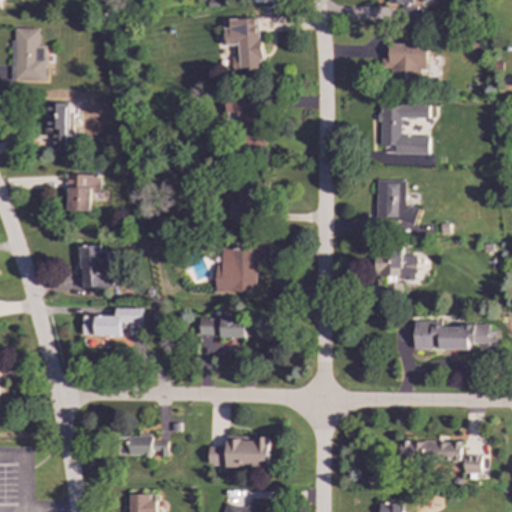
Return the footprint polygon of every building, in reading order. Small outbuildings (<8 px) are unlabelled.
[(388,0),(388,3),(398,3),(397,19),(420,19),(420,6),(412,6),(412,0),(388,0)] [(233,70),(260,69),(259,18),(223,20),(224,46),(232,46),(233,70)] [(45,81),(45,46),(38,45),(39,29),(13,28),(12,80),(45,81)] [(407,72),(407,81),(427,81),(427,43),(388,44),(388,73),(407,72)] [(226,128),(258,128),(257,95),(225,95),(226,128)] [(67,103),(46,102),(45,136),(50,136),(49,149),(65,150),(67,103)] [(428,154),(428,135),(401,135),(401,118),(428,118),(428,105),(379,105),(379,145),(395,145),(395,154),(428,154)] [(89,211),(90,189),(99,189),(99,175),(66,174),(65,211),(89,211)] [(405,181),(377,180),(376,221),(416,222),(416,207),(405,206),(405,181)] [(238,184),(237,223),(257,224),(259,184),(238,184)] [(81,288),(102,287),(101,268),(108,268),(107,251),(99,252),(99,245),(80,246),(81,288)] [(263,273),(263,246),(231,247),(231,248),(220,248),(220,265),(215,265),(215,293),(255,293),(255,273),(263,273)] [(417,255),(402,255),(402,251),(376,250),(375,279),(416,280),(417,255)] [(142,308),(115,308),(115,316),(82,315),(82,335),(120,336),(120,324),(142,324),(142,308)] [(199,318),(199,336),(244,337),(245,319),(199,318)] [(414,349),(469,349),(469,344),(479,344),(479,351),(496,351),(496,331),(488,331),(488,326),(431,325),(431,321),(414,321),(414,349)] [(122,337),(83,336),(83,346),(126,347),(126,323),(122,323),(122,337)] [(167,457),(166,440),(150,441),(150,435),(124,436),(125,456),(150,456),(150,451),(158,450),(158,457),(167,457)] [(268,437),(255,437),(255,440),(226,439),(226,447),(208,446),(208,464),(225,464),(225,467),(268,468),(268,437)] [(460,462),(460,441),(398,441),(399,463),(460,462)] [(480,473),(480,456),(463,455),(463,473),(480,473)] [(128,495),(128,511),(153,511),(153,494),(128,495)] [(222,511),(269,511),(269,503),(246,503),(246,505),(222,505),(222,511)] [(402,511),(402,503),(379,503),(379,511),(402,511)]
